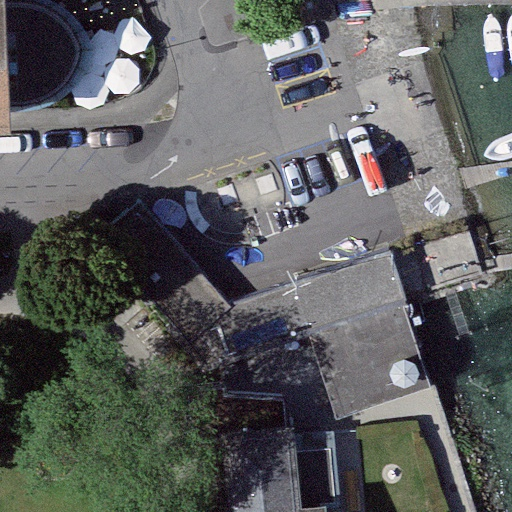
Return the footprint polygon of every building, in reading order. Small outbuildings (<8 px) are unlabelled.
[(0,0),(0,122),(15,122),(14,102),(9,0),(0,0)] [(36,0),(31,0),(9,0),(14,102),(37,99),(52,93),(65,83),(75,68),(82,46),(75,28),(56,8),(36,0)] [(231,301),(141,199),(95,238),(169,322),(231,301)] [(421,349),(389,246),(231,301),(169,322),(204,364),(310,329),(337,415),(431,383),(429,374),(421,349)] [(234,511),(336,511),(335,496),(307,499),(300,418),(290,419),(288,394),(234,390),(233,378),(191,383),(195,440),(227,437),(234,511)]
